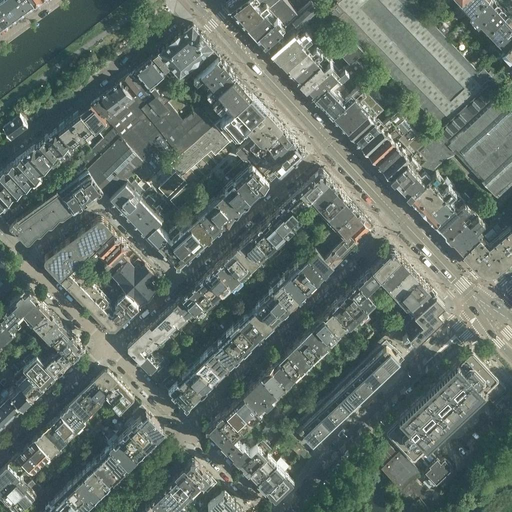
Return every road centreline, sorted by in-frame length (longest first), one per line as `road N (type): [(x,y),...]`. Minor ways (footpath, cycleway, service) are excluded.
road 1 (residential): [(185,428),(398,217)]
road 2 (residential): [(195,5),(0,153)]
road 3 (residential): [(328,142),(180,279)]
road 4 (residential): [(180,279),(109,205),(98,204),(30,256)]
road 5 (tertiary): [(293,511),(338,448),(421,367)]
road 6 (residential): [(0,447),(107,346)]
road 7 (secondary): [(244,51),(328,142)]
